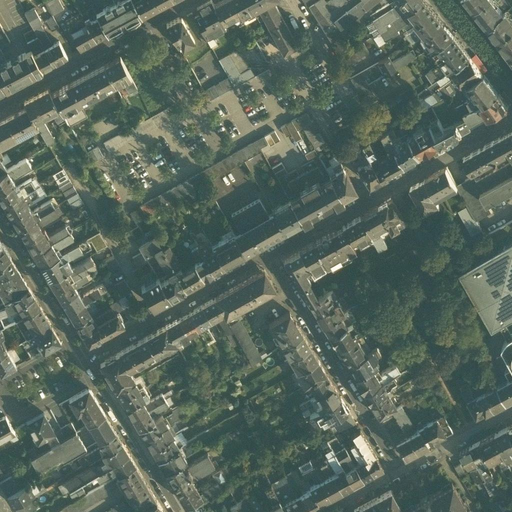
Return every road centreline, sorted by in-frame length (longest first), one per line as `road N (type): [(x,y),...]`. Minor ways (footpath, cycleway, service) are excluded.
road 1 (residential): [(498,129),(267,259)]
road 2 (residential): [(399,475),(267,259)]
road 3 (residential): [(0,108),(193,0)]
road 4 (residential): [(95,377),(177,511)]
road 5 (residential): [(0,222),(74,343)]
road 6 (residential): [(399,475),(511,413)]
road 7 (residential): [(267,259),(156,321)]
